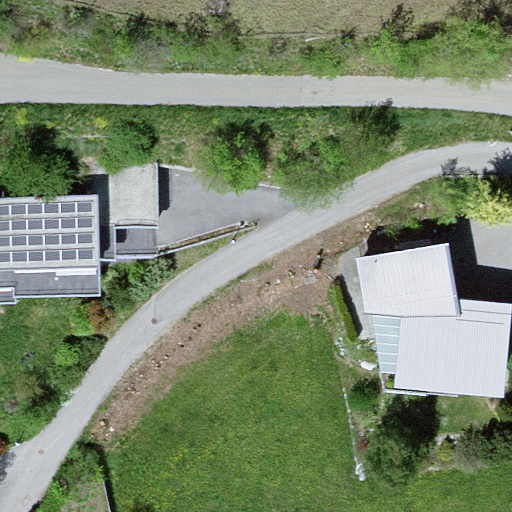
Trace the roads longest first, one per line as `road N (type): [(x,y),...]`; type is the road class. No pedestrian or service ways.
road 1 (residential): [(511,154),(394,177),(211,270),(156,311),(32,467),(0,472)]
road 2 (residential): [(511,98),(0,91)]
